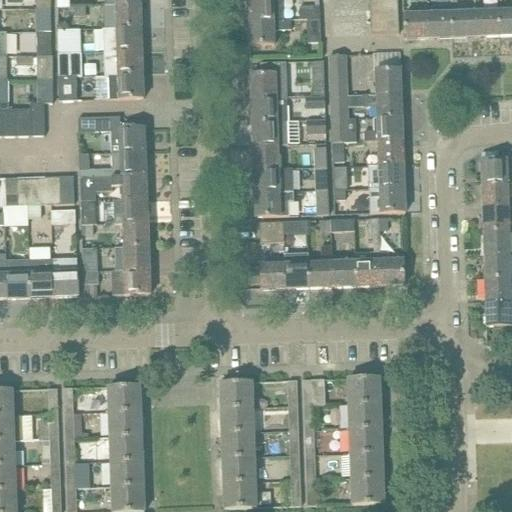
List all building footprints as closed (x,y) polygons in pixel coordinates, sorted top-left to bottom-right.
[(51,0),(37,0),(38,10),(51,10),(51,0)] [(272,0),(247,0),(248,22),(273,21),(272,0)] [(397,0),(369,0),(370,8),(398,7),(397,0)] [(141,29),(140,5),(115,6),(116,30),(141,29)] [(398,7),(370,8),(370,21),(398,21),(398,7)] [(300,20),(320,19),(320,8),(300,8),(300,20)] [(52,34),(51,10),(38,10),(38,33),(52,34)] [(511,36),(511,11),(499,12),(500,37),(511,36)] [(500,37),(499,12),(475,13),(476,38),(500,37)] [(475,13),(451,14),(452,39),(476,38),(475,13)] [(452,39),(451,14),(428,15),(429,40),(452,39)] [(429,40),(428,15),(404,16),(404,41),(429,40)] [(321,44),(320,19),(300,20),(300,21),(307,21),(308,45),(321,44)] [(274,46),(273,21),(248,22),(249,46),(274,46)] [(398,21),(370,21),(370,36),(399,35),(398,21)] [(141,29),(116,30),(92,31),(93,54),(101,54),(142,52),(141,29)] [(68,32),(56,32),(57,56),(69,56),(68,32)] [(52,57),(52,34),(38,33),(38,57),(52,57)] [(143,76),(142,52),(101,54),(102,78),(111,78),(143,76)] [(69,56),(57,56),(58,79),(70,79),(69,56)] [(52,80),(52,57),(38,57),(39,81),(52,80)] [(330,77),(346,77),(345,57),(329,57),(330,77)] [(322,95),(321,63),(310,63),(312,95),(322,95)] [(260,64),(260,76),(250,76),(251,101),(287,99),(286,64),(260,64)] [(376,96),(401,95),(400,71),(375,72),(376,96)] [(144,100),(143,76),(111,78),(112,101),(144,100)] [(346,77),(330,77),(330,98),(346,97),(346,77)] [(77,80),(60,81),(60,103),(77,102),(77,80)] [(401,95),(376,96),(359,97),(359,108),(376,108),(377,119),(402,119),(401,95)] [(347,121),(346,97),(330,98),(331,121),(347,121)] [(288,123),(287,99),(251,101),(252,124),(288,123)] [(323,111),(323,103),(304,103),(304,112),(323,111)] [(44,104),(39,104),(30,105),(29,105),(30,111),(30,138),(42,138),(44,138),(44,104)] [(17,138),(16,111),(2,111),(3,138),(17,138)] [(30,111),(16,111),(17,138),(30,138),(30,111)] [(112,154),(145,153),(145,130),(120,130),(120,118),(77,120),(78,134),(111,133),(112,154)] [(377,119),(377,131),(362,132),(362,143),(378,143),(403,142),(402,119),(377,119)] [(328,121),(310,122),(310,137),(329,136),(328,121)] [(347,121),(331,121),(331,144),(348,144),(347,121)] [(288,123),(252,124),(253,148),(278,147),(289,146),(288,123)] [(403,166),(403,142),(378,143),(378,166),(403,166)] [(278,147),(253,148),(253,171),(278,170),(278,147)] [(314,169),(327,168),(326,149),(313,150),(314,169)] [(145,153),(112,154),(112,169),(76,170),(77,179),(81,179),(146,177),(145,153)] [(332,164),(344,163),(343,154),(332,154),(332,164)] [(482,186),(507,185),(511,185),(511,161),(481,162),(482,186)] [(403,166),(378,166),(366,167),(366,191),(404,189),(403,166)] [(328,192),(327,168),(314,169),(315,193),(328,192)] [(334,192),(343,191),(342,168),(333,168),(334,192)] [(292,170),(278,170),(253,171),(254,195),(293,193),(292,170)] [(147,200),(146,177),(81,179),(82,203),(97,202),(96,195),(114,194),(114,188),(121,188),(122,201),(147,200)] [(60,206),(59,178),(45,179),(46,207),(60,206)] [(59,178),(60,206),(74,206),(73,178),(59,178)] [(31,179),(18,180),(19,208),(27,208),(33,207),(31,179)] [(45,179),(31,179),(33,207),(41,207),(46,207),(45,179)] [(18,180),(4,180),(5,208),(19,208),(18,180)] [(507,185),(482,186),(483,210),(508,209),(507,185)] [(405,213),(404,189),(366,191),(367,215),(405,213)] [(343,191),(334,192),(334,201),(335,216),(346,216),(346,201),(344,201),(344,191),(343,191)] [(329,217),(328,192),(315,193),(316,217),(329,217)] [(293,193),(254,195),(255,219),(290,218),(289,206),(293,205),(293,193)] [(148,224),(147,200),(122,201),(123,225),(148,224)] [(97,202),(82,203),(83,225),(97,225),(97,202)] [(33,207),(27,208),(27,211),(27,220),(41,219),(41,207),(33,207)] [(511,208),(508,209),(483,210),(483,232),(508,232),(511,231),(511,208)] [(5,211),(5,215),(5,227),(28,226),(27,220),(27,211),(5,211)] [(55,226),(77,225),(77,212),(55,212),(55,226)] [(388,220),(378,221),(378,233),(388,232),(388,220)] [(378,221),(368,221),(368,245),(378,245),(378,233),(378,221)] [(306,222),(284,223),(284,234),(306,234),(306,222)] [(331,233),(331,222),(319,222),(320,233),(331,233)] [(331,222),(331,233),(342,233),(342,222),(331,222)] [(284,234),(284,223),(259,224),(260,245),(284,244),(284,234)] [(149,248),(148,224),(123,225),(124,249),(149,248)] [(93,236),(92,226),(81,227),(81,236),(93,236)] [(509,255),(508,232),(483,232),(484,256),(509,255)] [(150,271),(149,248),(124,249),(124,272),(150,271)] [(321,264),(308,265),(309,290),(333,289),(332,264),(332,248),(321,248),(321,264)] [(49,249),(29,250),(30,265),(50,265),(49,249)] [(85,273),(98,273),(98,250),(84,250),(85,273)] [(309,290),(308,265),(308,255),(284,256),(284,266),(285,291),(309,290)] [(510,279),(509,255),(484,256),(485,280),(510,279)] [(0,300),(8,300),(7,266),(7,259),(0,258),(0,300)] [(379,262),(380,287),(404,287),(403,261),(379,262)] [(380,287),(379,262),(356,263),(356,288),(380,287)] [(356,263),(332,264),(333,289),(356,288),(356,263)] [(78,297),(77,272),(77,264),(53,265),(55,298),(78,297)] [(30,265),(7,266),(8,300),(31,299),(30,265)] [(50,265),(30,265),(31,299),(55,298),(53,265),(50,265)] [(285,291),(284,266),(261,266),(261,267),(261,285),(261,291),(285,291)] [(261,267),(248,268),(249,285),(261,285),(261,267)] [(150,271),(124,272),(111,272),(112,297),(151,295),(150,271)] [(98,273),(85,273),(86,287),(99,287),(98,273)] [(510,303),(510,279),(485,280),(485,304),(510,303)] [(511,302),(510,303),(485,304),(486,328),(511,326),(511,302)] [(348,406),(380,405),(379,380),(347,381),(348,406)] [(303,407),(324,407),(323,382),(302,382),(303,407)] [(288,408),(298,407),(297,383),(287,383),(288,408)] [(220,410),(253,409),(252,384),(220,385),(220,410)] [(108,414),(141,413),(140,388),(108,389),(108,414)] [(64,416),(73,415),(72,390),(63,391),(64,416)] [(48,416),(58,415),(57,391),(48,391),(48,416)] [(0,417),(13,417),(12,392),(0,392),(0,417)] [(381,430),(380,405),(348,406),(349,431),(381,430)] [(298,407),(288,408),(289,433),(299,433),(298,407)] [(324,408),(324,407),(303,407),(304,433),(314,432),(313,408),(324,408)] [(254,434),(253,409),(220,410),(221,435),(254,434)] [(142,438),(141,413),(108,414),(109,439),(142,438)] [(58,415),(48,416),(49,441),(58,440),(58,415)] [(73,415),(64,416),(65,441),(74,440),(73,415)] [(13,417),(0,417),(0,442),(14,442),(13,417)] [(382,455),(381,430),(349,431),(350,456),(382,455)] [(314,432),(304,433),(305,458),(315,457),(314,432)] [(299,433),(289,433),(290,458),(300,458),(299,433)] [(254,434),(221,435),(222,460),(254,459),(254,434)] [(142,463),(142,438),(109,439),(110,464),(142,463)] [(58,440),(49,441),(50,466),(59,466),(58,440)] [(75,465),(74,440),(65,441),(66,466),(75,465)] [(0,467),(15,467),(14,442),(0,442),(0,467)] [(383,480),(382,455),(350,456),(351,481),(383,480)] [(315,457),(305,458),(306,483),(315,482),(315,457)] [(300,458),(290,458),(290,483),(301,483),(300,458)] [(254,459),(222,460),(223,485),(255,484),(254,459)] [(142,463),(110,464),(111,489),(143,488),(142,463)] [(75,465),(66,466),(67,491),(76,490),(75,465)] [(59,466),(50,466),(51,491),(60,491),(59,466)] [(15,467),(0,467),(0,492),(16,492),(15,467)] [(383,480),(351,481),(352,506),(384,505),(383,480)] [(315,482),(306,483),(307,508),(316,508),(315,482)] [(301,483),(290,483),(291,508),(302,508),(301,483)] [(256,509),(255,484),(223,485),(224,510),(256,509)] [(144,511),(143,488),(111,489),(111,511),(144,511)] [(77,511),(76,490),(67,491),(67,511),(77,511)] [(60,511),(60,491),(51,491),(51,511),(60,511)] [(0,511),(16,511),(16,492),(0,492),(0,511)]
